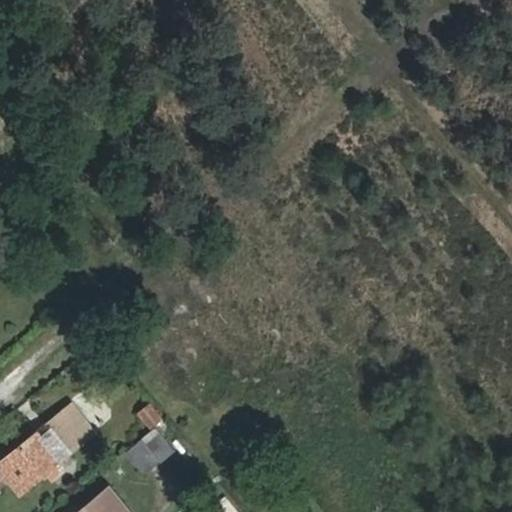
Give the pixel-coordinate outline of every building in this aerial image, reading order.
[(20,264),(2,242),(0,243),(0,278),(1,279),(20,264)] [(36,434),(0,463),(0,468),(10,481),(19,493),(45,472),(57,462),(92,433),(70,406),(46,426),(49,430),(39,438),(36,434)] [(152,429),(164,419),(154,406),(142,416),(152,429)] [(49,430),(46,426),(36,434),(39,438),(49,430)] [(179,454),(159,429),(144,441),(160,460),(165,465),(179,454)] [(160,460),(144,441),(127,455),(142,474),(160,460)] [(51,480),(63,470),(57,462),(45,472),(51,480)] [(10,481),(0,468),(0,487),(1,489),(10,481)] [(127,511),(109,489),(80,511),(127,511)]
